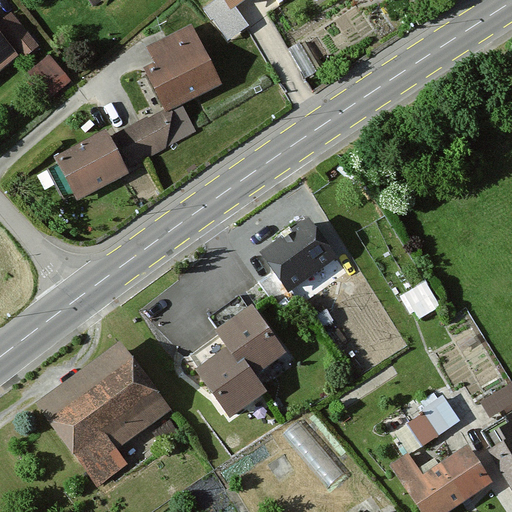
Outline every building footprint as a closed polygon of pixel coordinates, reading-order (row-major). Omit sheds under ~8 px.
[(101,0),(79,0),(88,10),(101,0)] [(216,0),(227,15),(248,0),(216,0)] [(362,0),(369,9),(380,0),(362,0)] [(34,50),(7,17),(0,23),(0,37),(20,62),(34,50)] [(217,87),(187,27),(139,51),(151,75),(142,79),(160,115),(217,87)] [(0,71),(13,61),(0,44),(0,71)] [(65,84),(44,60),(23,78),(44,102),(65,84)] [(170,145),(155,117),(109,140),(124,169),(170,145)] [(124,179),(102,136),(49,163),(71,206),(124,179)] [(332,268),(298,221),(238,264),(281,324),(311,302),(302,290),(332,268)] [(426,278),(403,289),(415,314),(438,303),(426,278)] [(283,362),(248,313),(218,333),(228,347),(253,383),(283,362)] [(213,334),(190,349),(197,360),(221,346),(213,334)] [(253,383),(228,347),(189,375),(227,430),(267,402),(253,383)] [(165,416),(116,349),(32,410),(91,492),(122,469),(112,455),(165,416)] [(511,409),(511,397),(507,390),(477,408),(488,425),(511,409)] [(460,421),(443,397),(422,411),(439,436),(460,421)] [(439,436),(422,411),(406,423),(422,447),(439,436)] [(511,424),(509,420),(479,438),(488,454),(485,455),(510,497),(511,496),(511,424)] [(418,480),(404,459),(386,471),(412,511),(449,511),(487,487),(462,450),(418,480)]
